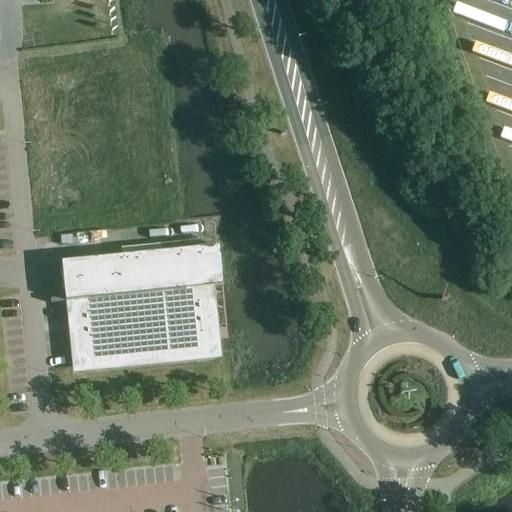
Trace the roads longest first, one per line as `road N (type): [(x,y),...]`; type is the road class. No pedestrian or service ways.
road 1 (secondary): [(255,0),(358,314),(362,352)]
road 2 (secondary): [(402,333),(369,285),(279,0)]
road 3 (unclassified): [(282,413),(44,438)]
road 4 (unclassified): [(27,270),(8,74),(0,74)]
road 5 (unclassified): [(44,438),(27,270)]
